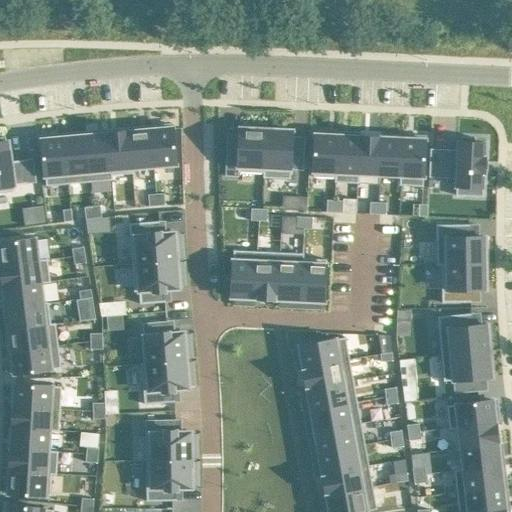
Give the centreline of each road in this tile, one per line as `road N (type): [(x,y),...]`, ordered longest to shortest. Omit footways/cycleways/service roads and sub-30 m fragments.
road 1 (residential): [(511,75),(189,63)]
road 2 (residential): [(189,63),(201,318)]
road 3 (residential): [(201,318),(210,511)]
road 4 (residential): [(189,63),(0,84)]
road 5 (residential): [(201,318),(336,323)]
